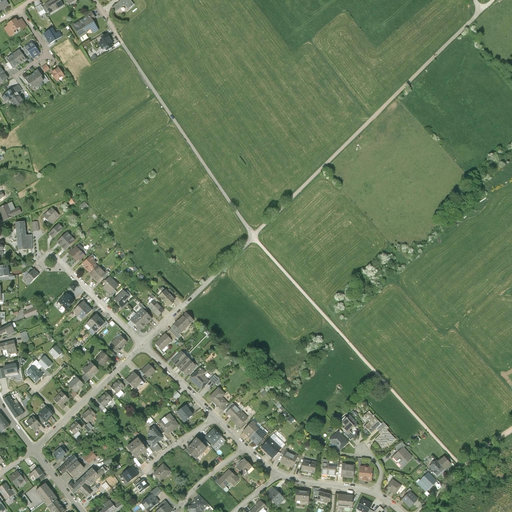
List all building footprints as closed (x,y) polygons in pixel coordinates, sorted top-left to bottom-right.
[(4,0),(0,0),(0,12),(9,6),(5,1),(4,0)] [(63,7),(59,0),(54,0),(45,6),(49,12),(50,15),(63,7)] [(133,5),(129,0),(123,0),(121,2),(112,9),(114,11),(115,13),(124,6),(127,10),(133,5)] [(42,8),(41,5),(36,9),(40,16),(45,13),(42,8)] [(90,17),(92,21),(95,19),(91,13),(84,17),(86,19),(90,17)] [(92,21),(90,17),(86,19),(73,27),(81,39),(88,35),(87,33),(91,30),(93,34),(98,31),(92,21)] [(21,20),(17,23),(20,29),(22,31),(27,28),(21,20)] [(14,33),(20,29),(17,23),(15,21),(8,25),(8,27),(5,29),(10,37),(15,34),(14,33)] [(56,35),(53,30),(47,34),(47,33),(44,35),(50,45),(62,37),(59,32),(56,35)] [(113,44),(108,35),(101,39),(102,41),(99,42),(100,44),(99,44),(99,46),(102,51),(104,50),(104,51),(105,51),(106,51),(107,52),(112,50),(111,49),(113,48),(112,45),(113,44)] [(32,43),(25,48),(29,54),(33,60),(38,56),(40,55),(32,43)] [(23,56),(20,51),(13,55),(19,64),(21,64),(22,64),(23,63),(23,62),(26,60),(23,56)] [(19,64),(13,55),(7,60),(9,63),(12,68),(13,69),(19,64)] [(46,65),(42,69),(45,74),(50,71),(46,65)] [(64,77),(58,69),(51,74),(57,82),(64,77)] [(42,77),(38,71),(34,74),(35,75),(32,76),(40,87),(43,85),(41,83),(44,82),(41,79),(43,77),(42,77)] [(8,78),(5,73),(0,76),(0,84),(2,83),(6,80),(8,78)] [(29,77),(25,80),(30,86),(32,90),(36,87),(37,89),(40,87),(32,76),(30,78),(29,77)] [(21,91),(17,85),(0,97),(5,103),(8,101),(9,103),(10,103),(19,97),(17,94),(21,91)] [(19,97),(10,103),(15,110),(24,103),(19,97)] [(12,202),(0,207),(0,209),(3,215),(2,216),(4,221),(14,216),(13,216),(22,212),(19,208),(15,209),(12,202)] [(58,214),(52,209),(44,217),(50,223),(58,214)] [(25,222),(16,223),(17,236),(26,235),(25,222)] [(63,229),(59,225),(49,234),(53,239),(63,229)] [(71,237),(67,233),(57,242),(61,246),(71,237)] [(26,235),(17,236),(19,250),(31,249),(29,234),(26,235)] [(75,241),(71,237),(61,246),(65,251),(75,241)] [(83,249),(79,246),(77,248),(76,247),(74,250),(69,255),(77,262),(79,259),(81,261),(86,256),(81,252),(83,249)] [(94,259),(91,256),(84,263),(85,265),(84,267),(88,271),(89,269),(92,272),(98,265),(96,263),(93,260),(94,259)] [(9,274),(8,264),(0,265),(0,275),(0,277),(9,276),(9,274)] [(105,273),(98,265),(92,272),(89,274),(97,282),(102,277),(105,273)] [(40,274),(34,269),(30,273),(24,278),(30,284),(40,274)] [(119,286),(110,276),(105,282),(107,284),(104,288),(110,295),(115,290),(119,286)] [(69,286),(73,291),(77,287),(73,282),(69,286)] [(159,297),(168,306),(175,300),(171,296),(167,291),(166,290),(159,297)] [(130,297),(124,291),(115,300),(123,308),(128,303),(126,301),(130,297)] [(74,300),(67,293),(59,302),(66,309),(68,306),(69,306),(71,305),(71,303),(74,300)] [(87,305),(83,301),(79,304),(73,311),(78,315),(87,305)] [(157,304),(155,301),(152,304),(148,307),(158,317),(164,311),(157,304)] [(142,309),(145,312),(147,310),(141,304),(139,306),(142,309)] [(92,310),(87,305),(78,315),(82,319),(89,313),(92,310)] [(39,313),(36,307),(34,308),(27,310),(24,312),(26,318),(39,313)] [(145,312),(142,309),(136,314),(145,323),(151,318),(145,312)] [(193,321),(186,313),(175,325),(182,332),(193,321)] [(100,318),(96,314),(86,323),(91,328),(100,318)] [(145,323),(136,314),(131,320),(135,324),(139,329),(145,323)] [(105,323),(100,318),(91,328),(96,332),(102,326),(105,323)] [(11,325),(4,328),(6,332),(9,336),(15,333),(11,325)] [(182,332),(175,325),(172,328),(179,335),(182,332)] [(179,335),(172,328),(169,330),(176,337),(178,340),(181,337),(179,335)] [(169,330),(165,334),(171,340),(172,341),(176,337),(169,330)] [(26,332),(20,334),(24,343),(30,340),(26,332)] [(171,340),(165,334),(155,344),(157,346),(161,350),(171,340)] [(124,341),(119,336),(112,343),(119,350),(126,343),(124,341)] [(14,341),(6,343),(8,349),(9,356),(17,354),(14,341)] [(63,353),(56,346),(50,352),(57,359),(63,353)] [(95,359),(103,366),(110,358),(103,351),(95,359)] [(185,356),(181,351),(171,361),(176,366),(185,356)] [(52,364),(45,356),(38,362),(42,366),(46,370),(52,364)] [(190,360),(185,356),(176,366),(180,370),(190,360)] [(195,365),(190,360),(180,370),(185,375),(191,368),(195,365)] [(33,366),(38,371),(40,368),(34,362),(32,365),(33,366)] [(98,370),(91,363),(83,371),(86,374),(90,378),(98,370)] [(16,364),(3,366),(4,369),(6,378),(18,375),(16,364)] [(155,371),(148,364),(141,371),(144,374),(148,378),(155,371)] [(38,371),(33,366),(27,373),(36,382),(43,376),(38,371)] [(205,372),(200,367),(189,377),(200,389),(208,381),(202,374),(205,372)] [(140,378),(134,372),(126,380),(129,383),(134,388),(142,380),(140,378)] [(214,375),(209,380),(214,385),(215,384),(216,383),(218,380),(219,380),(217,378),(214,375)] [(84,384),(77,377),(69,386),(74,391),(75,393),(84,384)] [(124,386),(118,380),(111,388),(116,393),(120,390),(124,386)] [(225,393),(218,387),(217,387),(208,396),(220,408),(226,403),(227,402),(221,397),(225,393)] [(68,398),(62,392),(53,400),(63,409),(66,406),(64,403),(68,398)] [(112,398),(106,392),(98,401),(101,404),(104,407),(112,398)] [(16,405),(11,397),(5,401),(16,419),(24,414),(18,404),(16,405)] [(104,407),(101,404),(98,407),(104,413),(107,410),(104,407)] [(240,411),(233,404),(228,410),(224,413),(231,420),(240,411)] [(186,406),(186,405),(177,411),(184,421),(193,415),(188,408),(186,406)] [(53,413),(47,407),(39,415),(40,415),(45,421),(53,413)] [(96,415),(90,409),(82,416),(88,423),(89,422),(96,415)] [(247,419),(240,411),(231,420),(239,427),(244,421),(247,419)] [(381,424),(369,411),(364,416),(370,422),(365,427),(371,434),(377,429),(381,424)] [(10,426),(0,413),(0,427),(3,431),(10,426)] [(178,426),(169,414),(158,422),(165,431),(167,434),(170,432),(178,426)] [(244,421),(246,423),(253,417),(250,415),(247,419),(244,421)] [(35,418),(33,416),(27,423),(29,425),(30,426),(30,427),(30,428),(32,428),(35,431),(42,425),(41,424),(35,418)] [(356,423),(349,416),(342,423),(345,426),(343,428),(346,432),(349,434),(351,432),(349,430),(354,426),(355,428),(357,426),(355,424),(356,423)] [(243,431),(249,437),(258,429),(254,425),(256,424),(253,421),(248,426),(243,431)] [(81,428),(76,422),(69,429),(74,434),(81,428)] [(377,429),(379,431),(386,425),(383,422),(381,424),(377,429)] [(388,428),(386,425),(379,431),(379,432),(380,434),(375,440),(382,447),(387,442),(390,445),(395,439),(386,430),(388,428)] [(161,437),(153,426),(148,430),(152,435),(146,440),(150,446),(151,446),(155,442),(162,437),(161,437)] [(221,435),(214,428),(206,437),(213,444),(221,435)] [(262,432),(258,429),(249,437),(256,444),(263,438),(266,435),(262,432)] [(163,433),(164,435),(167,440),(168,441),(174,437),(170,432),(167,434),(165,431),(163,433)] [(348,442),(338,432),(329,440),(335,446),(339,451),(348,442)] [(355,437),(351,432),(349,434),(346,432),(344,434),(350,441),(355,437)] [(281,448),(270,437),(261,447),(272,457),(281,448)] [(146,449),(138,438),(132,442),(141,454),(146,449)] [(263,438),(256,444),(259,446),(265,440),(263,438)] [(206,448),(197,439),(187,450),(191,454),(196,459),(206,448)] [(141,454),(132,442),(126,447),(135,458),(141,454)] [(151,446),(155,451),(156,453),(161,449),(155,442),(151,446)] [(395,447),(398,453),(404,448),(405,446),(402,442),(395,447)] [(280,454),(284,455),(286,451),(288,446),(286,445),(280,454)] [(66,453),(61,447),(54,453),(57,456),(55,458),(58,461),(59,459),(63,456),(66,453)] [(412,456),(404,448),(398,453),(394,457),(402,466),(412,456)] [(96,457),(91,451),(83,458),(87,462),(89,464),(96,457)] [(297,456),(286,451),(284,455),(281,463),(292,468),(297,456)] [(62,475),(67,470),(77,461),(78,460),(77,459),(74,456),(58,470),(62,475)] [(446,459),(444,456),(438,462),(444,469),(451,463),(450,463),(446,459)] [(141,466),(135,458),(133,459),(139,468),(141,466)] [(252,466),(245,459),(236,468),(244,475),(252,466)] [(316,463),(303,460),(301,471),(314,474),(316,463)] [(436,476),(444,469),(438,462),(436,460),(429,467),(434,471),(433,472),(436,476)] [(84,469),(77,461),(67,470),(74,478),(84,469)] [(328,463),(322,463),(321,475),(335,476),(336,467),(327,466),(328,463)] [(354,465),(342,464),(342,468),(341,475),(341,476),(352,478),(354,465)] [(170,471),(164,465),(154,475),(158,479),(160,481),(170,471)] [(103,466),(96,473),(100,477),(107,471),(103,466)] [(43,474),(38,467),(38,468),(33,472),(28,476),(30,478),(33,475),(37,479),(43,474)] [(132,467),(122,474),(128,483),(139,475),(132,467)] [(372,468),(360,467),(359,479),(371,481),(372,468)] [(92,469),(85,474),(93,483),(100,477),(96,473),(92,469)] [(239,479),(229,470),(220,480),(226,486),(230,482),(234,485),(239,479)] [(20,476),(17,471),(9,477),(16,487),(24,481),(20,476)] [(436,481),(428,473),(418,484),(426,491),(436,481)] [(20,476),(24,481),(26,483),(29,482),(23,474),(20,476)] [(85,474),(78,482),(81,486),(84,484),(85,482),(88,486),(89,485),(90,486),(93,483),(85,474)] [(226,486),(220,480),(219,479),(216,482),(223,489),(226,486)] [(401,485),(393,479),(387,488),(395,494),(401,485)] [(142,482),(136,486),(141,493),(149,487),(143,480),(142,482)] [(81,486),(78,482),(74,485),(72,483),(68,487),(74,494),(80,489),(81,486)] [(106,482),(102,486),(111,497),(115,493),(106,482)] [(11,490),(6,483),(0,487),(0,490),(2,493),(6,500),(14,495),(14,494),(11,490)] [(43,502),(48,507),(57,500),(45,484),(35,491),(43,502)] [(84,484),(81,486),(80,489),(82,491),(81,492),(87,498),(92,492),(89,489),(84,484)] [(152,494),(155,497),(162,491),(160,489),(158,487),(151,492),(152,494)] [(284,498),(272,487),(265,494),(277,505),(284,498)] [(309,492),(296,491),(295,500),(308,501),(309,492)] [(330,495),(319,492),(317,501),(328,504),(330,495)] [(417,499),(410,492),(408,494),(402,500),(410,507),(417,499)] [(155,497),(152,494),(142,503),(148,511),(159,502),(155,497)] [(31,504),(24,495),(23,496),(20,497),(19,498),(27,507),(31,504)] [(352,496),(338,495),(337,507),(350,508),(350,504),(352,504),(352,496)] [(202,511),(209,505),(199,496),(190,505),(189,506),(188,507),(188,508),(188,510),(190,511),(202,511)] [(52,511),(61,505),(57,500),(48,507),(51,511),(52,511)] [(111,501),(110,500),(104,505),(106,507),(103,509),(104,509),(100,511),(117,511),(119,511),(115,506),(111,501)] [(371,505),(362,500),(357,508),(364,511),(367,511),(369,509),(371,505)] [(159,509),(167,503),(165,501),(157,507),(159,509)] [(267,508),(261,501),(251,511),(265,511),(267,511),(265,510),(267,508)] [(120,502),(115,506),(119,511),(124,507),(120,502)] [(170,511),(173,510),(167,503),(159,509),(155,511),(170,511)]
